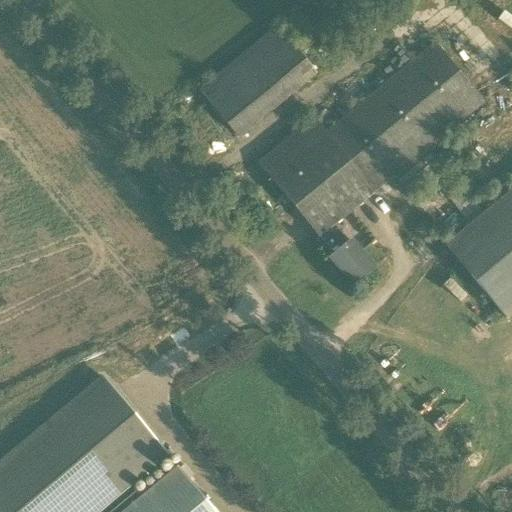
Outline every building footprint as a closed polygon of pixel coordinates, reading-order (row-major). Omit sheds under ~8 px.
[(511,19),(500,10),(493,18),(511,33),(511,19)] [(236,137),(314,73),(277,28),(199,92),(236,137)] [(483,103),(456,70),(435,44),(324,134),(311,119),(258,163),(318,236),(334,224),(391,179),(408,200),(434,179),(471,225),(446,246),(506,318),(511,313),(511,190),(483,214),(429,148),(483,103)] [(334,224),(318,236),(314,239),(353,286),(374,268),(354,244),(350,243),(334,224)] [(214,511),(187,479),(192,475),(184,466),(179,470),(177,468),(124,511),(98,511),(167,455),(101,377),(0,461),(0,511),(214,511)]
